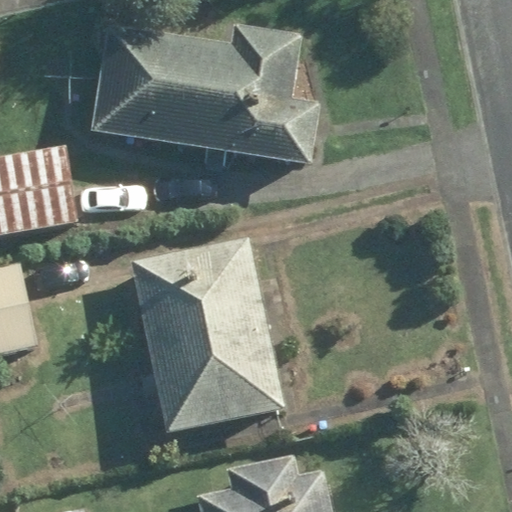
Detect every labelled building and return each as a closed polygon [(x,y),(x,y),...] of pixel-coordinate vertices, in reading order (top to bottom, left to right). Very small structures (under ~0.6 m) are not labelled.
[(234,30),(231,50),(105,31),(89,137),(306,169),(314,110),(291,107),(301,40),(234,30)] [(68,159),(0,165),(0,240),(74,234),(68,159)] [(283,413),(244,247),(127,275),(166,441),(283,413)] [(21,273),(0,276),(0,364),(35,359),(21,273)] [(326,511),(319,478),(300,483),(294,460),(226,476),(232,500),(199,507),(200,511),(326,511)] [(88,511),(87,503),(47,508),(47,511),(88,511)]
